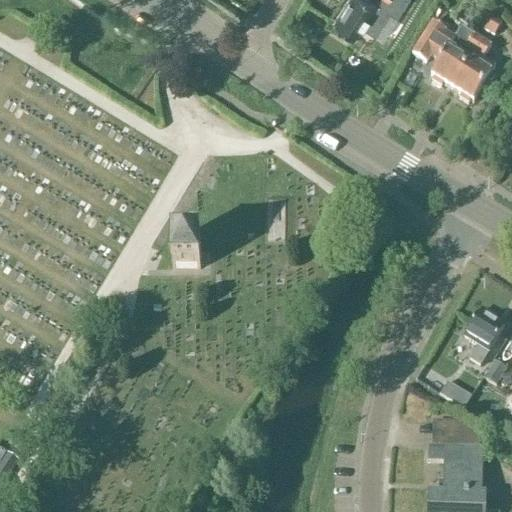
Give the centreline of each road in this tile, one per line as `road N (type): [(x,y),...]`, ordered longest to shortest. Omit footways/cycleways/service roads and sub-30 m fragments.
road 1 (residential): [(370,511),(378,417),(398,355),(456,246)]
road 2 (tertiary): [(475,212),(243,64)]
